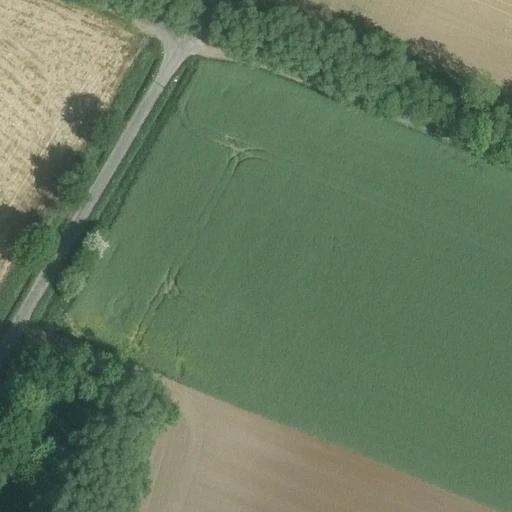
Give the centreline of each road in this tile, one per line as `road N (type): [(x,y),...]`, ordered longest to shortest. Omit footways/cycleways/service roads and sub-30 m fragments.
road 1 (unclassified): [(0,361),(194,29)]
road 2 (unclassified): [(511,159),(194,29)]
